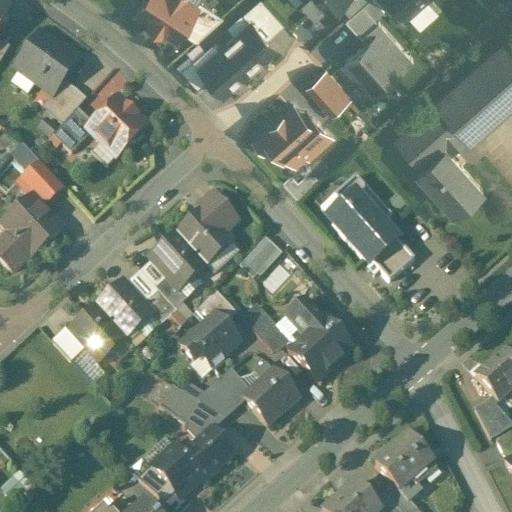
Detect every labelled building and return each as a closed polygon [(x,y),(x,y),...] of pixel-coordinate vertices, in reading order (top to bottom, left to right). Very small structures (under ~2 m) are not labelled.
[(143,0),(135,12),(148,21),(146,24),(160,33),(162,30),(175,39),(180,32),(196,7),(195,7),(185,0),(143,0)] [(267,39),(283,24),(261,0),(256,0),(241,13),(249,22),(250,21),(267,39)] [(339,4),(343,0),(303,0),(314,12),(316,10),(323,18),(339,4)] [(343,0),(339,4),(349,16),(361,5),(367,0),(343,0)] [(373,19),(383,10),(374,0),(367,0),(361,5),(373,19)] [(389,0),(405,16),(423,0),(389,0)] [(195,7),(196,7),(180,32),(195,41),(222,17),(198,2),(195,7)] [(373,19),(361,5),(349,16),(344,20),(359,38),(376,22),(373,19)] [(222,95),(275,48),(267,39),(250,21),(249,22),(221,47),(198,67),(198,68),(222,95)] [(371,96),(412,60),(377,21),(376,22),(359,38),(364,42),(342,63),(371,96)] [(62,55),(39,38),(40,36),(39,36),(14,71),(52,98),(77,63),(63,53),(62,55)] [(511,102),(511,45),(505,38),(434,101),(436,102),(395,138),(421,167),(443,146),(447,151),(465,135),(470,140),(511,102)] [(192,60),(198,67),(221,47),(215,40),(192,60)] [(0,62),(9,48),(0,43),(0,62)] [(350,98),(325,70),(306,86),(331,114),(350,98)] [(73,90),(49,117),(61,128),(76,111),(85,101),(73,90)] [(126,109),(117,101),(92,126),(87,132),(90,136),(101,146),(104,143),(118,156),(129,145),(136,145),(143,138),(143,131),(145,128),(134,118),(135,118),(126,109)] [(292,105),(253,140),(263,151),(269,145),(282,160),(287,155),(294,163),(305,153),(309,158),(330,139),(306,112),(302,116),(292,105)] [(92,126),(76,111),(61,128),(52,138),(70,156),(90,136),(87,132),(92,126)] [(481,188),(447,151),(443,146),(421,167),(416,171),(454,213),(481,188)] [(63,192),(36,162),(16,185),(30,200),(31,199),(42,211),(63,192)] [(333,199),(346,213),(359,202),(381,226),(390,218),(355,179),(333,199)] [(232,219),(212,197),(198,210),(200,213),(202,212),(219,231),(232,219)] [(42,211),(31,199),(30,200),(1,227),(9,236),(0,243),(0,262),(11,275),(29,258),(31,259),(61,232),(42,211)] [(363,263),(367,261),(392,238),(381,226),(359,202),(346,213),(331,227),(363,263)] [(219,231),(202,212),(200,213),(202,215),(191,224),(190,222),(175,236),(204,269),(231,245),(219,231)] [(204,269),(175,236),(148,260),(151,263),(166,280),(178,293),(179,292),(194,278),(204,269)] [(413,262),(392,238),(367,261),(388,284),(413,262)] [(240,265),(255,282),(283,256),(268,239),(240,265)] [(166,280),(151,263),(139,274),(154,290),(166,280)] [(194,278),(179,292),(187,300),(202,287),(194,278)] [(178,293),(166,280),(154,290),(157,294),(174,312),(187,300),(179,292),(178,293)] [(122,284),(95,309),(124,341),(150,318),(151,317),(142,307),(122,284)] [(214,293),(194,314),(205,326),(214,319),(222,328),(236,316),(214,293)] [(174,312),(157,294),(142,307),(151,317),(150,318),(159,328),(176,314),(174,312)] [(324,324),(305,303),(292,315),(303,327),(302,340),(304,342),(324,324)] [(69,331),(68,332),(84,350),(98,365),(124,341),(95,309),(69,331)] [(205,326),(180,348),(193,364),(200,358),(209,369),(210,368),(214,372),(224,363),(220,359),(237,345),(222,328),(214,319),(205,326)] [(283,344),(260,319),(248,330),(271,355),(283,344)] [(304,342),(288,355),(315,385),(351,353),(324,323),(324,324),(304,342)] [(67,328),(51,343),(69,364),(84,350),(68,332),(69,331),(67,328)] [(511,363),(505,355),(476,382),(498,406),(511,392),(511,363)] [(297,401),(273,374),(242,402),(266,429),(297,401)] [(220,382),(202,397),(202,398),(195,404),(200,408),(201,408),(221,421),(221,420),(222,421),(239,405),(220,382)] [(202,397),(187,387),(181,396),(195,404),(202,397)] [(181,396),(172,389),(158,410),(187,429),(200,408),(195,404),(181,396)] [(484,405),(473,411),(489,442),(497,438),(495,435),(510,426),(503,417),(498,420),(484,405)] [(182,459),(181,460),(201,482),(203,484),(214,473),(232,457),(211,433),(182,459)] [(511,434),(495,443),(505,464),(511,460),(511,434)] [(433,466),(409,440),(386,461),(386,462),(376,471),(393,490),(407,505),(418,495),(410,486),(433,466)] [(182,459),(172,449),(150,469),(178,501),(201,482),(181,460),(182,459)] [(354,487),(327,511),(377,511),(373,508),(354,487)] [(412,511),(407,505),(393,490),(383,498),(396,511),(412,511)] [(396,511),(383,498),(373,508),(377,511),(396,511)] [(150,511),(145,506),(137,511),(112,511),(105,503),(95,511),(150,511)]
